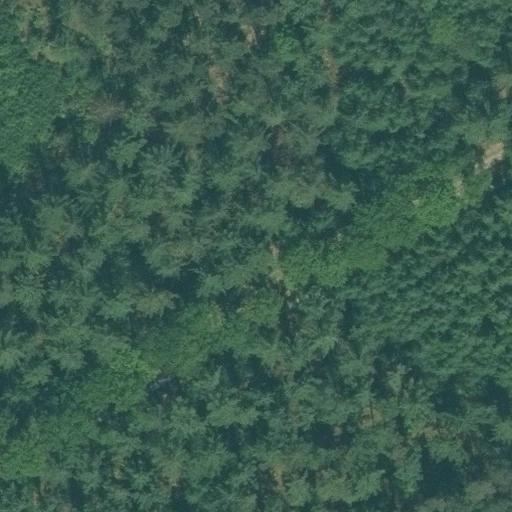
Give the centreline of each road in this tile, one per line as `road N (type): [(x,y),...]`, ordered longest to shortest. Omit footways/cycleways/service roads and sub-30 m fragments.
road 1 (track): [(511,150),(0,434)]
road 2 (track): [(511,92),(405,0)]
